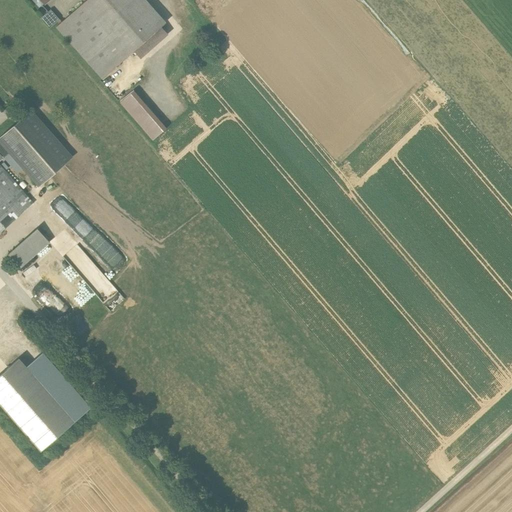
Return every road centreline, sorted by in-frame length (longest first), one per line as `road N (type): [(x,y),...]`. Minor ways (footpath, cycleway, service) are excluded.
road 1 (track): [(0,273),(207,511)]
road 2 (track): [(511,418),(408,511)]
